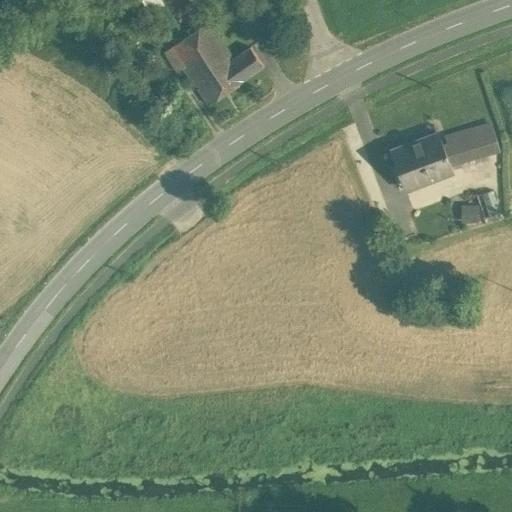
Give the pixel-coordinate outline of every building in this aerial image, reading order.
[(202,10),(188,20),(195,31),(209,21),(202,10)] [(233,58),(209,21),(195,31),(170,47),(208,103),(246,77),(233,58)] [(250,47),(233,58),(246,77),(263,66),(250,47)] [(511,126),(509,117),(453,134),(461,160),(511,144),(511,126)] [(438,131),(391,149),(405,188),(453,170),(438,131)] [(446,275),(447,291),(461,290),(459,274),(446,275)]
